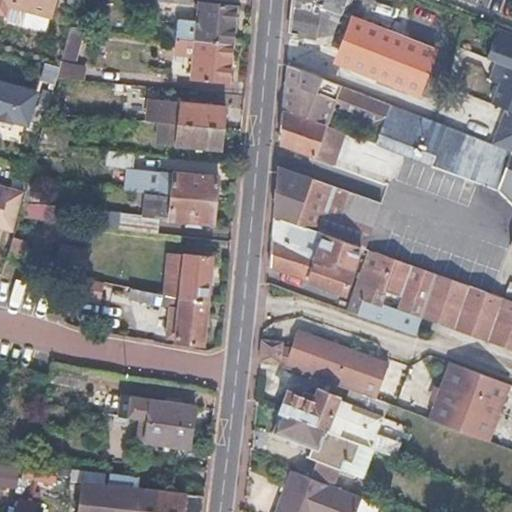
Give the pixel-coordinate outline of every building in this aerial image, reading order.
[(0,0),(0,14),(2,15),(5,5),(48,18),(53,0),(0,0)] [(292,0),(290,30),(315,40),(319,6),(341,14),(345,0),(292,0)] [(199,17),(194,17),(192,30),(179,29),(178,39),(232,43),(236,6),(200,3),(199,17)] [(194,17),(188,16),(187,27),(180,26),(179,29),(192,30),(194,17)] [(352,16),(340,48),(346,62),(418,90),(435,49),(352,16)] [(498,61),(492,77),(502,81),(494,102),(509,107),(495,142),(511,148),(511,31),(500,27),(489,57),(498,61)] [(80,30),(67,29),(55,66),(52,76),(69,78),(80,30)] [(189,46),(196,47),(192,78),(227,81),(232,43),(178,39),(177,47),(189,49),(189,46)] [(389,102),(287,64),(284,87),(283,107),(334,125),(342,104),(346,106),(344,111),(371,121),(381,124),(389,102)] [(33,91),(0,82),(0,120),(10,123),(10,122),(24,125),(33,91)] [(225,104),(160,98),(158,120),(162,120),(223,126),(225,104)] [(389,102),(381,124),(375,140),(403,151),(416,112),(389,102)] [(334,125),(283,107),(279,142),(332,161),(343,129),(334,125)] [(433,162),(499,188),(511,199),(511,148),(495,142),(438,120),(416,112),(403,151),(433,162)] [(10,123),(0,120),(0,126),(8,129),(10,123)] [(223,126),(162,120),(160,141),(221,147),(223,126)] [(381,124),(371,121),(365,137),(375,140),(381,124)] [(60,133),(36,131),(32,145),(59,147),(60,133)] [(48,148),(37,147),(36,155),(48,156),(48,148)] [(128,178),(137,178),(135,189),(171,193),(216,197),(218,177),(174,173),(173,174),(135,170),(136,153),(108,151),(106,167),(129,169),(128,178)] [(324,180),(277,162),(273,213),(360,244),(368,246),(377,222),(384,202),(324,180)] [(18,195),(0,189),(0,230),(8,232),(11,220),(18,195)] [(216,197),(171,193),(169,219),(213,223),(216,197)] [(360,244),(273,213),(268,262),(315,280),(316,283),(328,287),(343,293),(360,244)] [(18,244),(6,240),(0,260),(0,266),(11,269),(18,244)] [(83,250),(55,245),(52,262),(59,263),(57,275),(71,278),(78,279),(83,250)] [(172,268),(177,269),(173,293),(202,298),(209,254),(176,249),(172,268)] [(373,265),(363,261),(346,309),(415,332),(422,312),(437,271),(378,250),(373,265)] [(511,297),(500,293),(437,271),(422,312),(511,344),(511,297)] [(78,279),(71,278),(67,297),(95,301),(98,282),(78,279)] [(128,295),(166,301),(160,336),(195,340),(202,298),(173,293),(129,287),(128,295)] [(297,330),(286,359),(361,386),(359,390),(373,395),(386,363),(297,330)] [(259,359),(284,360),(286,340),(261,338),(259,359)] [(487,437),(508,380),(450,359),(429,416),(487,437)] [(84,372),(52,367),(50,383),(81,388),(84,372)] [(288,389),(281,408),(363,439),(397,451),(402,437),(379,428),(385,412),(319,386),(317,391),(305,386),(302,394),(288,389)] [(196,404),(123,393),(119,413),(138,417),(192,426),(196,404)] [(281,408),(274,429),(315,445),(312,454),(344,466),(348,457),(355,460),(363,439),(281,408)] [(192,426),(138,417),(134,438),(189,447),(192,426)] [(342,511),(352,488),(293,467),(275,511),(342,511)] [(80,482),(78,494),(75,511),(200,511),(202,496),(80,482)]
